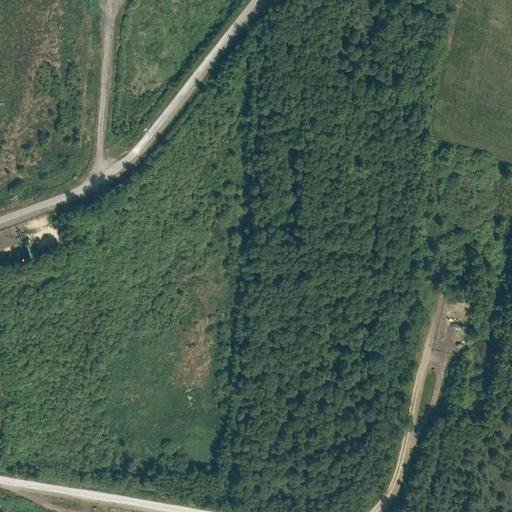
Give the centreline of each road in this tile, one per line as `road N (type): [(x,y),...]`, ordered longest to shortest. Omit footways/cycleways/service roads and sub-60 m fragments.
road 1 (unclassified): [(258,0),(138,151),(65,196),(0,221)]
road 2 (track): [(212,511),(0,476)]
road 3 (track): [(376,511),(405,464),(433,332)]
